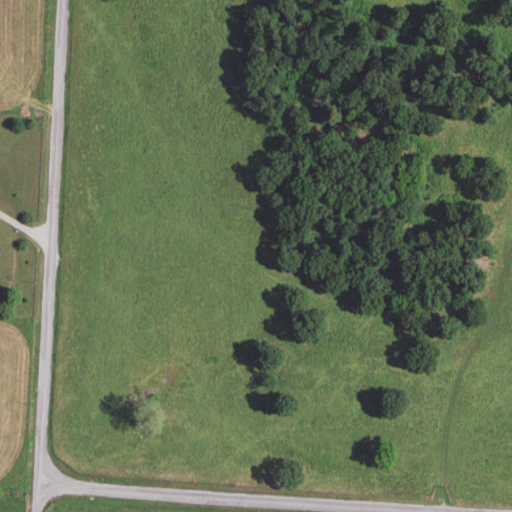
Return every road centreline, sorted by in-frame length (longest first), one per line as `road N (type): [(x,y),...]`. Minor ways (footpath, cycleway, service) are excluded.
road 1 (residential): [(43,485),(63,0)]
road 2 (residential): [(410,511),(43,485)]
